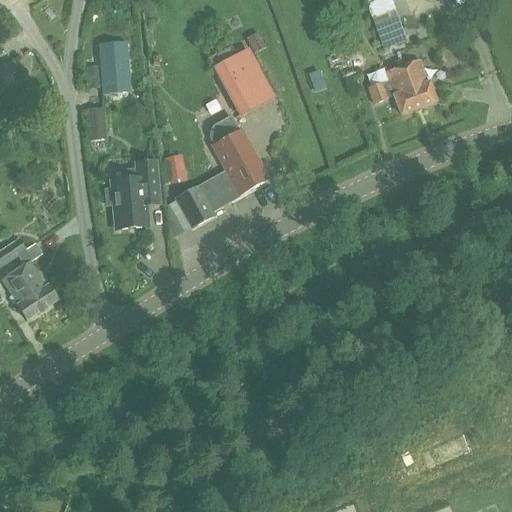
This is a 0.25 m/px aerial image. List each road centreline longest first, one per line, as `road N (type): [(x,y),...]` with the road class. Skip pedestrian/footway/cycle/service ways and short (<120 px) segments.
road 1 (secondary): [(107,333),(267,234),(404,168),(511,129)]
road 2 (unclassified): [(107,333),(66,78),(78,0)]
road 3 (secondary): [(0,400),(107,333)]
